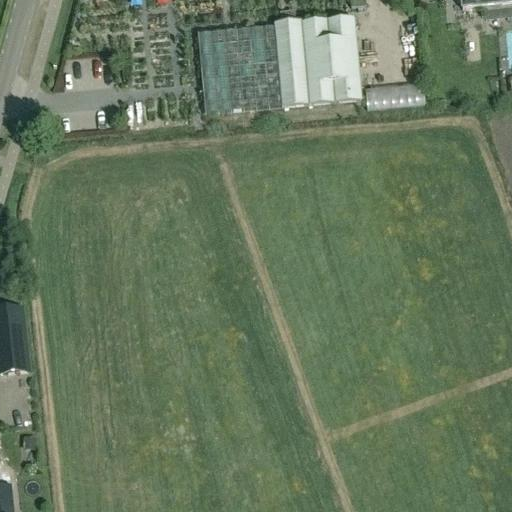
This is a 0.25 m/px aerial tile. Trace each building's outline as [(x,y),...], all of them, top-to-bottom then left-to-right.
[(511,0),(457,0),(458,5),(461,5),(462,14),(511,9),(511,0)] [(204,118),(282,111),(361,103),(353,22),(302,27),(301,24),(274,27),(274,31),(197,38),(204,118)] [(149,30),(149,52),(165,51),(165,29),(149,30)] [(511,34),(500,35),(502,69),(511,68),(511,34)] [(413,88),(395,89),(396,107),(414,106),(413,88)] [(0,310),(0,374),(7,374),(5,351),(25,349),(21,308),(0,310)] [(34,451),(34,441),(23,440),(23,450),(34,451)] [(0,489),(0,511),(12,511),(10,489),(0,489)]
